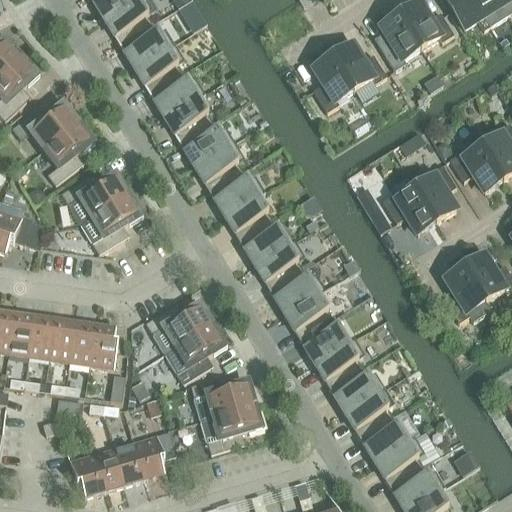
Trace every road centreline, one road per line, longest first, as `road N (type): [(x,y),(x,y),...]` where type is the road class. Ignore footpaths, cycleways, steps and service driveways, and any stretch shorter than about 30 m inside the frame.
road 1 (residential): [(209,254),(54,0)]
road 2 (residential): [(335,465),(209,254)]
road 3 (residential): [(209,254),(122,303),(0,286)]
road 4 (residential): [(335,465),(179,511)]
